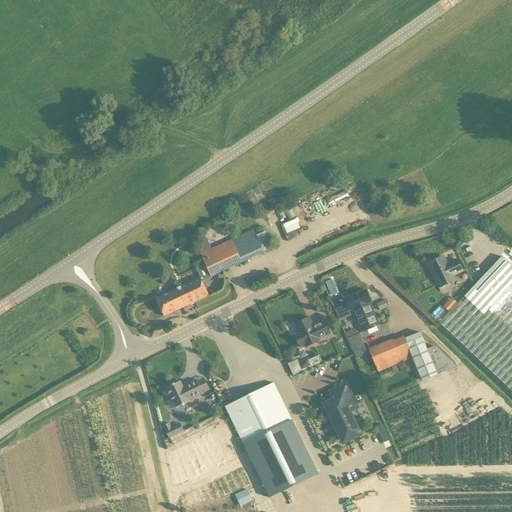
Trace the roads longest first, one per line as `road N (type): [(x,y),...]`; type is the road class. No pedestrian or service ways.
road 1 (tertiary): [(73,262),(450,0)]
road 2 (unclassified): [(129,358),(321,267),(478,214),(511,194)]
